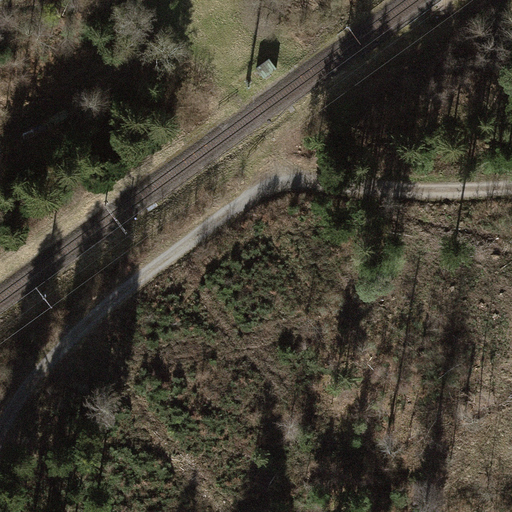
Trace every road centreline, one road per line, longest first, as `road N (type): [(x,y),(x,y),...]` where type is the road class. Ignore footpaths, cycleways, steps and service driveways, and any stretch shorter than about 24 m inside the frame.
road 1 (track): [(511,185),(390,189),(289,180),(150,271),(74,337),(0,434)]
road 2 (track): [(212,89),(131,0)]
